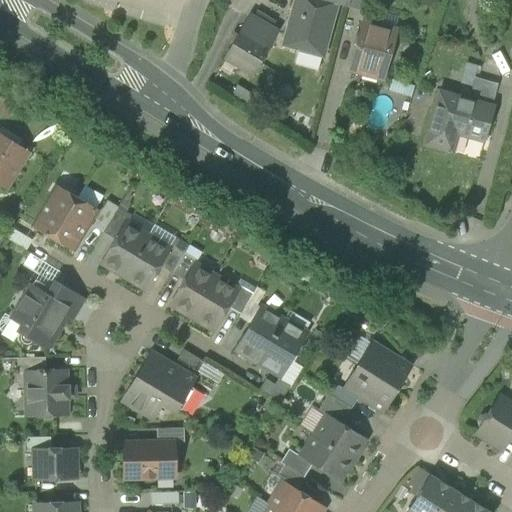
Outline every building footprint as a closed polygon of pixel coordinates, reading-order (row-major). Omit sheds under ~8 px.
[(295,64),(318,71),(322,57),(322,58),(337,6),(315,0),(296,0),(284,47),(299,51),(295,64)] [(350,0),(315,0),(337,6),(348,9),(350,0)] [(350,0),(348,9),(362,13),(365,0),(350,0)] [(225,60),(252,76),(277,33),(271,30),(274,24),(257,14),(254,19),(250,17),(225,60)] [(380,27),(396,32),(399,18),(383,14),(380,27)] [(351,70),(383,79),(388,59),(393,57),(394,51),(391,48),(396,32),(380,27),(364,23),(351,70)] [(469,102),(492,108),(498,85),(475,78),(469,102)] [(403,96),(406,84),(392,80),(389,92),(403,96)] [(403,96),(412,99),(415,87),(406,84),(403,96)] [(425,145),(452,153),(457,134),(485,141),(494,109),(492,108),(469,102),(440,94),(425,145)] [(0,181),(8,187),(29,154),(0,135),(0,181)] [(32,228),(53,240),(78,199),(57,186),(32,228)] [(98,211),(78,199),(53,240),(73,252),(98,211)] [(92,227),(104,233),(116,213),(118,209),(106,203),(92,227)] [(104,233),(116,240),(125,225),(126,226),(129,220),(116,213),(104,233)] [(103,263),(124,276),(147,238),(126,226),(125,225),(116,240),(103,263)] [(6,239),(23,250),(30,241),(12,230),(6,239)] [(169,251),(147,238),(124,276),(146,289),(160,267),(169,251)] [(160,267),(172,274),(184,254),(172,246),(169,251),(160,267)] [(22,264),(33,270),(39,260),(28,253),(22,264)] [(197,261),(184,254),(172,274),(184,281),(194,266),(197,261)] [(40,260),(39,260),(33,270),(54,283),(61,273),(40,260)] [(171,304),(193,317),(216,279),(194,266),(184,281),(171,304)] [(238,292),(216,279),(193,317),(215,330),(229,306),(238,292)] [(229,306),(242,314),(257,289),(244,281),(238,292),(229,306)] [(19,332),(22,334),(20,337),(21,341),(24,344),(28,345),(32,343),(33,341),(45,347),(63,316),(49,307),(61,287),(54,283),(46,296),(30,287),(11,319),(23,326),(19,332)] [(63,316),(71,320),(83,300),(61,287),(49,307),(63,316)] [(269,296),(257,289),(242,314),(254,321),(261,309),(269,296)] [(237,350),(259,363),(283,322),(261,309),(254,321),(237,350)] [(306,335),(283,322),(259,363),(281,376),(306,335)] [(392,333),(404,356),(414,351),(402,328),(392,333)] [(357,364),(357,365),(398,391),(399,390),(398,390),(412,367),(372,342),(358,364),(357,364)] [(177,360),(198,373),(204,362),(183,350),(177,360)] [(123,401),(152,418),(162,402),(175,410),(193,380),(151,355),(123,401)] [(17,359),(17,374),(25,374),(25,373),(46,372),(45,358),(17,359)] [(397,393),(398,391),(357,365),(356,367),(342,389),(358,399),(383,415),(397,392),(397,393)] [(41,417),(44,420),(50,420),(53,417),(53,416),(67,415),(66,400),(69,400),(68,387),(66,387),(65,371),(46,372),(25,373),(25,374),(27,417),(40,416),(41,417)] [(263,390),(282,402),(291,387),(281,380),(277,386),(269,381),(263,390)] [(335,384),(329,395),(352,409),(358,399),(342,389),(335,384)] [(342,425),(352,409),(329,395),(319,411),(326,415),(342,425)] [(477,434),(502,450),(511,434),(511,405),(499,398),(488,416),(486,415),(481,416),(478,421),(479,426),(481,427),(477,434)] [(326,415),(313,435),(354,461),(367,440),(342,425),(326,415)] [(151,429),(151,444),(173,444),(180,444),(180,429),(151,429)] [(340,483),(354,461),(313,435),(300,457),(299,457),(312,465),(340,483)] [(30,438),(30,450),(34,450),(51,450),(51,438),(30,438)] [(124,445),(125,478),(156,478),(156,472),(173,472),(173,444),(151,444),(124,445)] [(34,450),(35,480),(75,479),(75,449),(51,450),(34,450)] [(289,450),(281,463),(304,478),(312,465),(299,457),(300,457),(289,450)] [(298,488),(304,478),(281,463),(275,473),(298,488)] [(408,490),(417,496),(429,477),(430,476),(420,470),(408,490)] [(407,511),(436,511),(450,490),(447,489),(448,487),(440,482),(439,484),(429,477),(417,496),(407,511)] [(283,483),(269,505),(280,511),(321,511),(323,509),(283,483)] [(460,496),(450,490),(436,511),(465,511),(471,503),(468,501),(469,500),(461,495),(460,496)] [(147,493),(148,506),(180,505),(179,492),(147,493)] [(36,504),(36,511),(76,511),(76,503),(36,504)] [(474,505),(471,503),(465,511),(484,511),(482,510),(483,508),(475,503),(474,505)]
